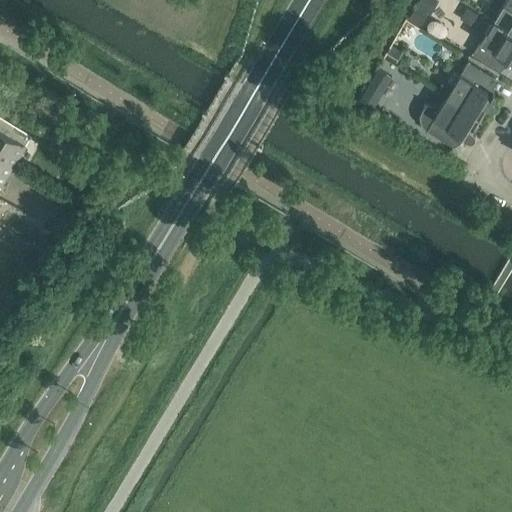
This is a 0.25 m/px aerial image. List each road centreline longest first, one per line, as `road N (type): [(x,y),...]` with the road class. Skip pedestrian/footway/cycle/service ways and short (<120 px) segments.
road 1 (secondary): [(147,279),(305,12)]
road 2 (secondary): [(23,511),(69,439),(147,279)]
road 3 (secondary): [(147,279),(70,376),(0,484)]
